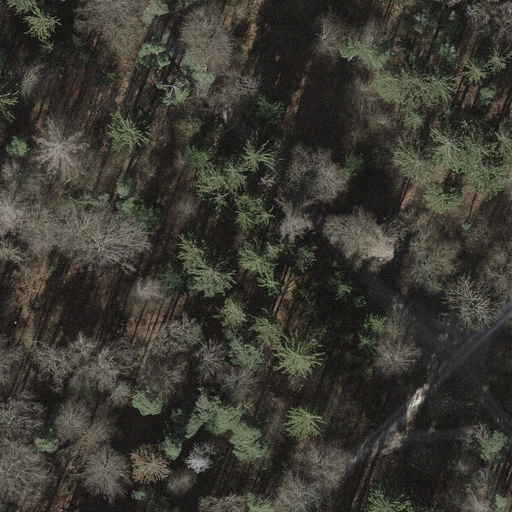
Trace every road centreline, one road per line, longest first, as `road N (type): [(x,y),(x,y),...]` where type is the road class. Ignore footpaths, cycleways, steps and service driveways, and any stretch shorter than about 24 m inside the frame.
road 1 (track): [(511,418),(205,96),(136,0)]
road 2 (track): [(511,302),(304,511)]
road 3 (track): [(361,454),(420,438),(511,446)]
